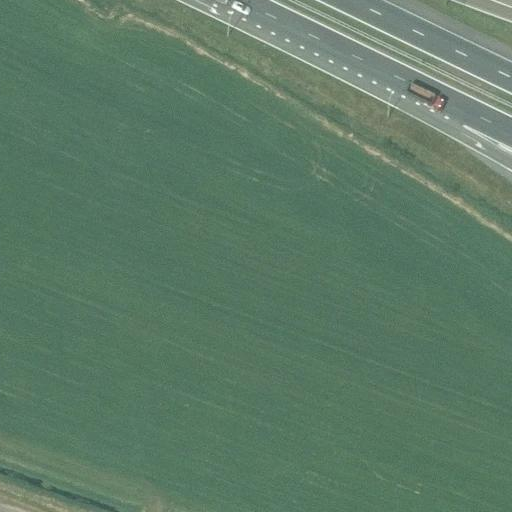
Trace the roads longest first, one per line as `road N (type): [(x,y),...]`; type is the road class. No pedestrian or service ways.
road 1 (motorway): [(234,0),(469,113)]
road 2 (motorway): [(511,77),(350,0)]
